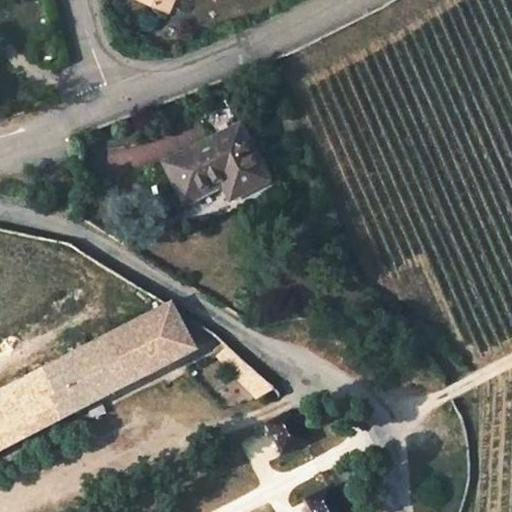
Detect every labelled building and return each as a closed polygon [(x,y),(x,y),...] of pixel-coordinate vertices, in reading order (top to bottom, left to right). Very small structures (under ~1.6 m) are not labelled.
[(135,0),(162,18),(178,7),(175,0),(135,0)] [(241,139),(170,172),(188,206),(223,189),(231,204),(267,186),(241,139)] [(0,449),(193,350),(171,307),(0,395),(0,449)] [(273,391),(225,348),(218,357),(257,400),(273,391)] [(283,455),(308,442),(292,413),(267,426),(283,455)] [(344,511),(332,488),(306,501),(312,511),(344,511)]
